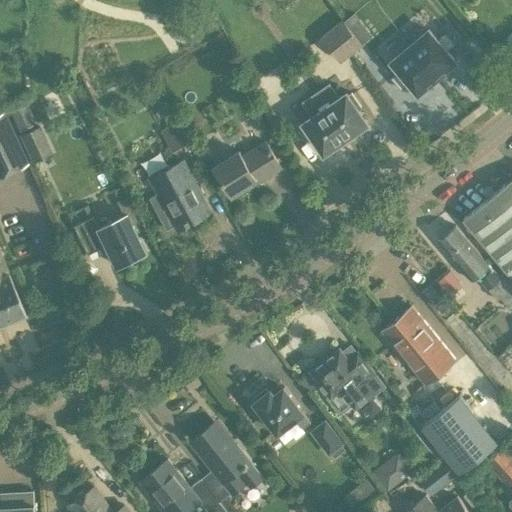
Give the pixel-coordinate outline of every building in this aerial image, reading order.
[(352,50),(363,42),(344,18),(333,27),(352,50)] [(427,25),(409,41),(437,74),(445,66),(443,64),(453,56),(445,47),(454,39),(444,27),(435,35),(427,25)] [(341,59),(352,50),(333,27),(322,36),(341,59)] [(398,66),(389,74),(400,86),(409,78),(416,87),(426,79),(428,81),(437,74),(409,41),(390,57),(398,66)] [(51,77),(56,87),(70,80),(65,70),(51,77)] [(349,93),(347,90),(304,119),(325,150),(368,121),(359,108),(362,106),(352,90),(349,93)] [(32,122),(23,103),(10,109),(19,128),(32,122)] [(0,174),(28,161),(4,110),(0,111),(0,174)] [(179,119),(160,129),(171,151),(190,141),(179,119)] [(51,151),(39,123),(20,132),(32,160),(51,151)] [(239,149),(214,164),(232,192),(255,178),(258,181),(282,166),(266,139),(243,154),(239,149)] [(151,176),(159,191),(150,197),(167,229),(176,223),(177,224),(187,219),(188,222),(192,220),(190,217),(198,212),(200,215),(211,209),(184,158),(151,176)] [(511,176),(463,218),(511,275),(511,273),(511,176)] [(93,214),(75,223),(89,251),(107,242),(118,263),(146,249),(127,211),(99,226),(93,214)] [(500,296),(511,286),(511,283),(505,274),(501,277),(489,262),(488,263),(456,224),(439,237),(471,277),(476,273),(497,298),(500,296)] [(0,295),(16,289),(0,251),(0,295)] [(463,284),(450,269),(437,279),(450,295),(463,284)] [(511,286),(500,296),(508,306),(511,303),(511,286)] [(16,289),(0,295),(0,318),(24,308),(16,289)] [(412,304),(382,327),(425,380),(445,365),(455,357),(412,304)] [(340,346),(311,369),(340,405),(349,398),(356,406),(384,383),(358,350),(349,358),(340,346)] [(402,381),(394,387),(403,398),(410,392),(402,381)] [(255,395),(257,398),(255,400),(278,430),(295,417),(303,427),(311,421),(303,410),(284,385),(274,392),(270,388),(268,389),(266,387),(255,395)] [(460,392),(422,423),(460,470),(498,439),(460,392)] [(399,407),(414,426),(420,421),(415,414),(410,408),(409,408),(405,402),(399,407)] [(417,402),(410,408),(415,414),(422,409),(417,402)] [(202,476),(220,500),(232,491),(233,492),(242,484),(245,486),(246,486),(247,486),(248,486),(250,486),(252,484),(264,475),(237,442),(234,445),(214,420),(191,439),(213,467),(202,476)] [(343,441),(327,422),(314,432),(329,452),(330,451),(341,443),(343,441)] [(341,443),(330,451),(335,457),(345,449),(341,443)] [(511,453),(504,444),(488,459),(510,483),(511,481),(511,496),(509,498),(509,503),(511,506),(511,453)] [(398,451),(374,469),(387,487),(411,468),(398,451)] [(229,511),(220,500),(202,476),(190,485),(168,457),(145,475),(164,499),(160,502),(167,511),(181,511),(200,498),(209,508),(204,511),(229,511)] [(445,457),(419,476),(432,493),(457,474),(445,457)] [(367,477),(354,487),(361,497),(374,487),(367,477)] [(94,484),(69,501),(76,511),(130,511),(124,503),(112,511),(94,484)] [(0,490),(0,511),(35,511),(34,488),(32,488),(33,492),(0,494),(0,490)] [(426,493),(404,510),(405,510),(407,509),(408,511),(470,511),(457,494),(438,508),(426,493)] [(300,498),(295,502),(295,508),(298,511),(307,511),(310,510),(310,505),(305,499),(300,498)]
